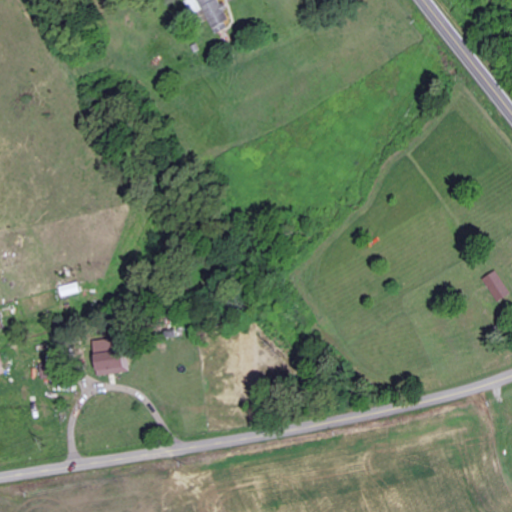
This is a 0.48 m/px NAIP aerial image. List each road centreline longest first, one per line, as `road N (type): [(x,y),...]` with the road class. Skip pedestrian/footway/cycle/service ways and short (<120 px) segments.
road 1 (tertiary): [(511,375),(369,412),(0,474)]
road 2 (primary): [(511,108),(427,0)]
